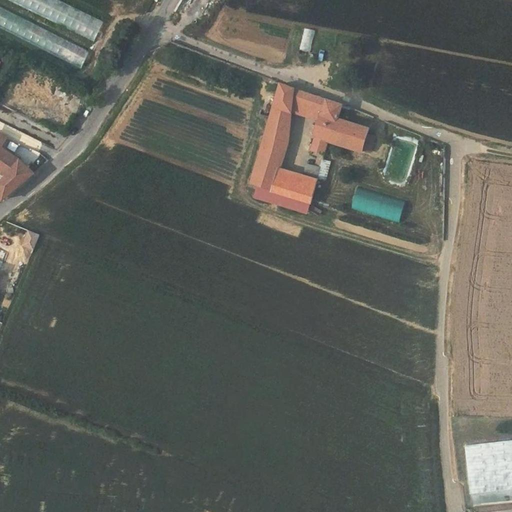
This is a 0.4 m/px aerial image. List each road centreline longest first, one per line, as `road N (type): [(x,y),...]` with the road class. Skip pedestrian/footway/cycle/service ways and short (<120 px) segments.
road 1 (residential): [(454,511),(442,318),(455,142)]
road 2 (residential): [(455,142),(153,28)]
road 3 (residential): [(0,214),(74,145),(153,28)]
